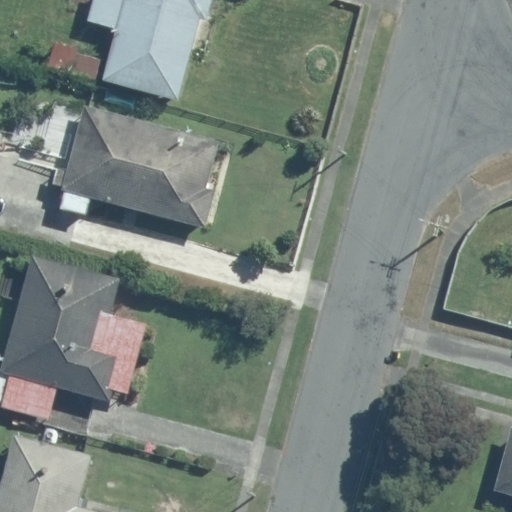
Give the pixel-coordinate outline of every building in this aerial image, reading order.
[(119,31),(106,81),(181,101),(195,46),(210,49),(223,0),(94,0),(89,23),(119,31)] [(79,101),(54,185),(198,226),(222,143),(79,101)] [(114,278),(32,256),(4,367),(128,399),(147,324),(105,313),(114,278)] [(0,402),(53,415),(59,390),(0,376),(0,402)] [(494,493),(511,497),(511,511),(511,426),(494,493)] [(97,455),(15,434),(0,493),(0,511),(94,511),(83,509),(97,455)]
